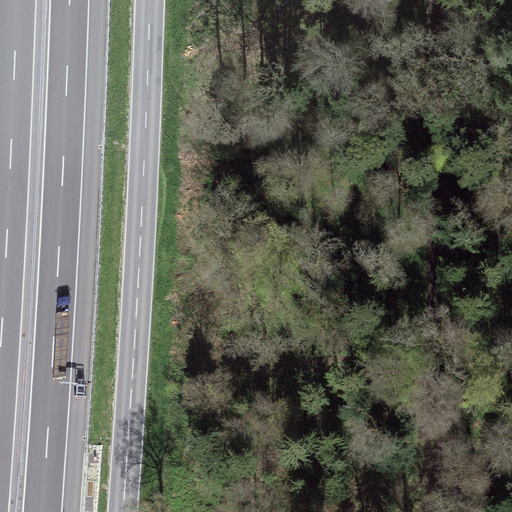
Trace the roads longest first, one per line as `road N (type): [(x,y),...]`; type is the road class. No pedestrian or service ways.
road 1 (secondary): [(122,511),(150,0)]
road 2 (motorway): [(42,511),(69,0)]
road 3 (motorway): [(16,0),(0,354)]
